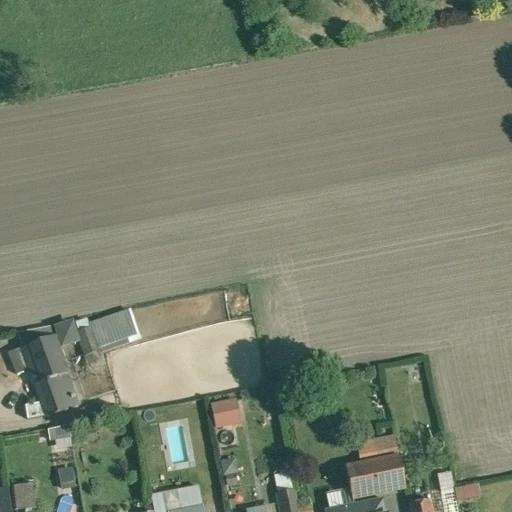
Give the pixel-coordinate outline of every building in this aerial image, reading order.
[(50,328),(30,332),(34,344),(53,337),(50,328)] [(34,344),(22,348),(47,418),(78,407),(53,337),(34,344)] [(234,388),(208,392),(212,418),(238,413),(234,388)] [(394,438),(372,442),(375,454),(397,450),(394,438)] [(399,458),(346,469),(352,500),(405,490),(399,458)] [(453,473),(440,476),(446,511),(459,511),(458,503),(482,498),(480,485),(456,490),(453,473)] [(290,475),(274,479),(278,494),(293,491),(290,475)] [(35,485),(16,486),(18,511),(37,509),(35,485)] [(13,511),(12,489),(0,489),(0,511),(13,511)] [(298,511),(293,491),(278,494),(281,511),(298,511)] [(199,499),(152,508),(152,511),(199,511),(202,511),(199,499)] [(383,511),(381,501),(327,511),(383,511)] [(429,511),(427,501),(409,505),(410,511),(429,511)]
